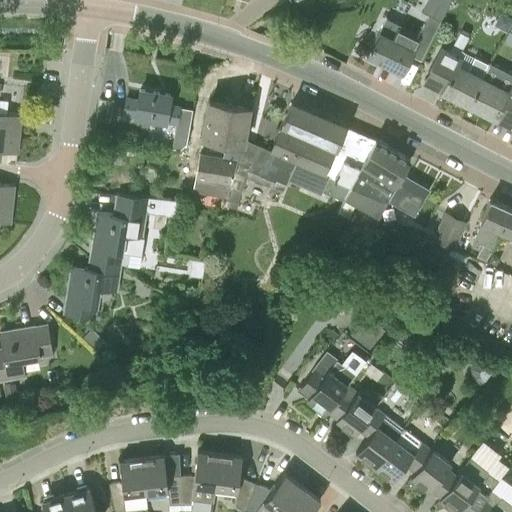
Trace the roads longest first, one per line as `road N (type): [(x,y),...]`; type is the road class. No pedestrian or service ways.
road 1 (tertiary): [(511,176),(254,50),(91,5)]
road 2 (residential): [(386,511),(292,440),(226,424),(105,438),(0,483)]
road 3 (residential): [(85,49),(64,178)]
road 4 (residential): [(64,178),(41,243),(0,281)]
